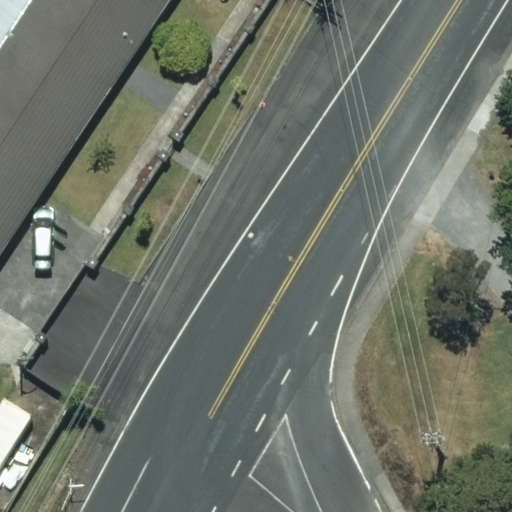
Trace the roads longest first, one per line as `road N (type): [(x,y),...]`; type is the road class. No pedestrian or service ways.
road 1 (tertiary): [(468,0),(296,267)]
road 2 (tertiary): [(296,267),(159,496)]
road 3 (residential): [(296,267),(308,406),(352,511)]
